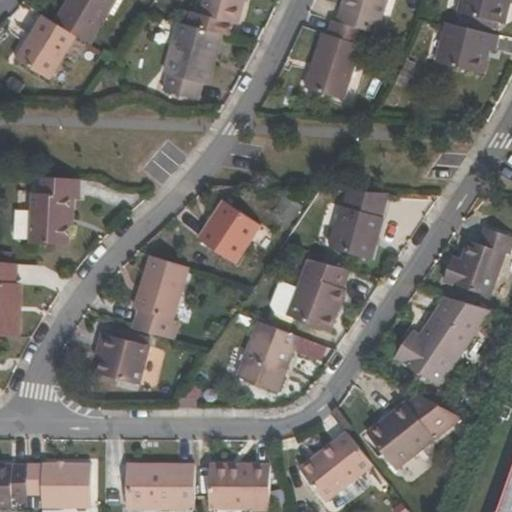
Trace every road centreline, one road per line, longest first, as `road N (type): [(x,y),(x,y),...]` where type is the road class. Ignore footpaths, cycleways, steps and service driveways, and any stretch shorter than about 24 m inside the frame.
road 1 (residential): [(511,117),(330,399),(306,419),(276,427),(31,428)]
road 2 (residential): [(31,428),(46,351),(123,245),(234,128),(301,0)]
